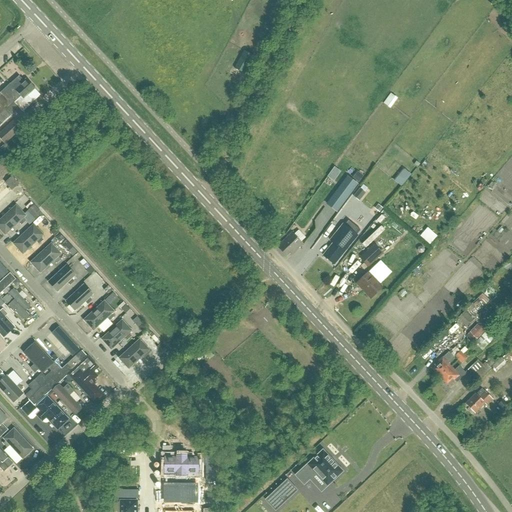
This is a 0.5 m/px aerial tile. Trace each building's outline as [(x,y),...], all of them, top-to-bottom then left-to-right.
[(260,28),(268,31),(273,20),(264,16),(260,28)] [(235,69),(243,74),(253,56),(244,51),(235,69)] [(6,61),(0,65),(0,71),(3,75),(11,68),(6,61)] [(23,84),(17,78),(0,93),(0,125),(12,115),(10,113),(7,109),(14,103),(22,113),(33,102),(27,96),(35,88),(28,80),(23,84)] [(0,132),(0,138),(4,143),(24,126),(16,118),(0,132)] [(246,134),(253,138),(258,131),(251,126),(246,134)] [(235,160),(243,163),(250,143),(242,140),(235,160)] [(347,177),(333,197),(343,204),(357,185),(347,177)] [(11,179),(6,184),(16,193),(21,188),(11,179)] [(353,196),(358,200),(364,192),(360,189),(353,196)] [(0,214),(14,202),(2,190),(0,191),(0,214)] [(310,203),(306,208),(312,213),(316,207),(310,203)] [(16,206),(0,220),(0,230),(5,236),(19,223),(21,226),(26,222),(23,219),(26,216),(16,206)] [(35,220),(42,214),(34,206),(28,211),(35,220)] [(357,208),(346,211),(349,222),(360,219),(357,208)] [(296,223),(301,227),(308,218),(303,214),(296,223)] [(372,227),(379,234),(388,227),(382,219),(372,227)] [(43,235),(34,225),(13,244),(23,255),(36,242),(39,245),(43,241),(41,238),(43,235)] [(334,265),(344,252),(344,251),(355,237),(342,226),(330,241),(333,244),(323,256),(334,265)] [(55,237),(59,233),(55,228),(51,233),(55,237)] [(290,256),(303,244),(291,233),(277,247),(286,256),(288,254),(290,256)] [(30,263),(40,274),(54,261),(56,264),(61,260),(58,257),(61,254),(51,244),(30,263)] [(368,267),(382,253),(374,244),(360,258),(368,267)] [(73,256),(77,252),(73,248),(69,252),(73,256)] [(0,279),(8,272),(0,263),(0,279)] [(74,282),(72,279),(75,276),(66,266),(48,282),(57,292),(67,283),(70,286),(74,282)] [(90,276),(95,272),(91,267),(86,271),(90,276)] [(371,299),(382,288),(368,273),(356,284),(371,299)] [(8,284),(14,278),(15,280),(16,280),(16,279),(10,274),(3,280),(4,281),(5,281),(8,284)] [(0,285),(0,289),(1,290),(1,291),(2,292),(9,286),(8,284),(5,281),(4,281),(0,285)] [(75,312),(85,302),(88,305),(92,301),(89,298),(93,295),(84,285),(66,301),(75,312)] [(108,295),(112,291),(108,286),(104,290),(108,295)] [(13,288),(8,293),(14,299),(8,304),(24,320),(29,315),(24,310),(30,305),(13,288)] [(480,292),(463,305),(470,314),(487,301),(480,292)] [(112,302),(107,296),(103,300),(104,301),(108,305),(112,302)] [(114,317),(111,315),(114,312),(108,305),(104,301),(83,321),(93,331),(107,319),(110,321),(114,317)] [(121,309),(126,305),(123,302),(118,307),(121,310),(121,309)] [(126,314),(130,310),(126,305),(121,309),(126,314)] [(0,332),(3,336),(15,326),(6,316),(10,313),(4,306),(0,309),(0,332)] [(458,319),(465,326),(472,320),(464,312),(458,319)] [(81,319),(77,324),(82,330),(87,325),(81,319)] [(111,350),(125,338),(127,340),(132,336),(129,334),(132,331),(122,321),(101,340),(111,350)] [(143,333),(148,329),(143,324),(139,329),(143,333)] [(474,343),(484,332),(477,324),(466,335),(474,343)] [(58,325),(47,335),(69,359),(79,349),(58,325)] [(474,343),(482,350),(494,338),(486,331),(474,343)] [(140,340),(119,359),(129,370),(142,357),(145,360),(149,356),(147,353),(149,350),(140,340)] [(55,363),(36,343),(25,352),(44,373),(55,363)] [(161,352),(165,348),(161,343),(156,348),(161,352)] [(79,362),(80,363),(87,357),(82,351),(81,351),(83,352),(76,358),(76,359),(79,362)] [(436,367),(433,370),(440,377),(451,367),(448,364),(454,358),(454,357),(449,352),(443,358),(434,365),(436,367)] [(459,352),(454,357),(461,364),(466,359),(462,355),(459,352)] [(79,362),(76,359),(76,358),(75,357),(68,363),(69,365),(70,365),(73,368),(79,362)] [(478,381),(491,368),(496,363),(490,357),(482,365),(478,360),(467,370),(478,381)] [(491,368),(496,373),(506,363),(502,358),(496,363),(491,368)] [(63,371),(66,374),(67,376),(67,375),(74,369),(73,368),(70,365),(69,365),(63,371)] [(451,367),(440,377),(447,384),(453,378),(457,382),(466,373),(459,366),(454,370),(451,367)] [(83,373),(81,370),(72,378),(94,401),(102,393),(90,380),(96,375),(89,368),(83,373)] [(66,374),(63,371),(62,369),(55,375),(56,377),(59,380),(66,374)] [(0,388),(13,403),(23,394),(21,391),(23,389),(19,384),(17,387),(7,376),(0,382),(0,388)] [(50,383),(53,386),(54,388),(61,381),(59,380),(56,377),(50,383)] [(42,388),(35,381),(28,387),(31,391),(25,396),(28,400),(35,394),(37,395),(43,389),(42,388)] [(53,386),(50,383),(49,381),(42,388),(43,389),(46,392),(53,386)] [(81,408),(60,385),(53,391),(74,415),(81,408)] [(46,392),(43,389),(37,395),(40,398),(39,399),(41,400),(48,394),(46,392)] [(492,399),(481,389),(476,395),(475,394),(466,404),(475,413),(484,404),(486,405),(492,399)] [(39,399),(40,398),(37,395),(35,394),(28,400),(34,406),(33,404),(39,399)] [(69,420),(47,396),(36,406),(40,411),(37,414),(42,420),(46,417),(57,430),(69,420)] [(343,453),(368,434),(360,423),(335,442),(343,453)] [(8,430),(3,424),(2,424),(0,426),(0,434),(0,435),(7,429),(8,430)] [(33,450),(14,429),(3,439),(6,441),(3,444),(7,448),(10,446),(23,460),(33,450)] [(0,467),(3,471),(12,463),(0,448),(0,467)] [(341,473),(342,472),(341,471),(324,452),(323,451),(322,452),(297,475),(296,476),(297,477),(303,483),(304,484),(305,483),(315,473),(326,484),(326,485),(327,486),(328,485),(341,473)] [(206,454),(206,481),(215,481),(215,454),(214,454),(206,454)] [(165,457),(165,474),(176,474),(176,476),(186,476),(186,475),(198,475),(198,457),(186,457),(186,456),(176,456),(176,457),(165,457)] [(275,510),(297,491),(287,480),(266,500),(275,510)] [(187,502),(197,502),(197,485),(165,485),(165,497),(165,499),(165,501),(166,502),(168,502),(170,502),(181,502),(182,503),(187,503),(187,502)] [(114,490),(114,498),(138,499),(138,490),(134,490),(114,490)] [(137,511),(137,501),(120,501),(119,511),(137,511)]
